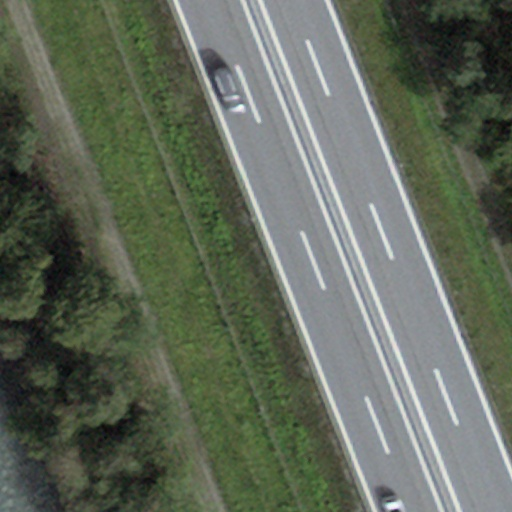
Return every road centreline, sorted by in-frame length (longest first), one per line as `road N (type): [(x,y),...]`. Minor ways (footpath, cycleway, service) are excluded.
road 1 (trunk): [(501,511),(301,0)]
road 2 (trunk): [(213,0),(412,511)]
road 3 (track): [(511,238),(416,0)]
